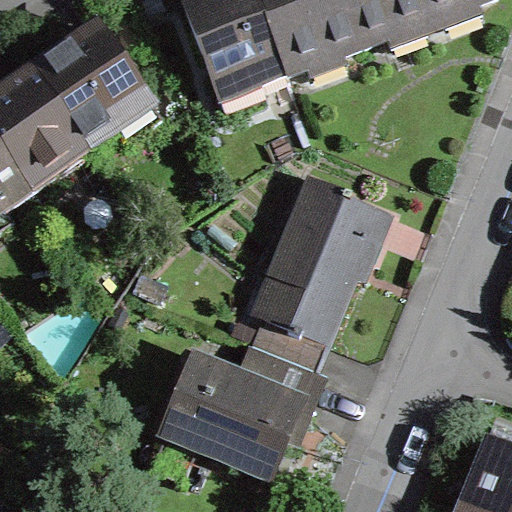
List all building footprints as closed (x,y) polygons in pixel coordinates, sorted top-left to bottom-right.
[(293,74),(263,0),(180,0),(220,102),(293,74)] [(263,0),(293,74),(310,67),(315,79),(351,66),(346,54),(391,38),(394,47),(445,28),(434,0),(263,0)] [(434,0),(445,28),(483,14),(479,5),(492,0),(434,0)] [(163,125),(99,32),(55,63),(36,76),(85,148),(113,128),(127,149),(163,125)] [(0,100),(0,149),(27,188),(85,148),(36,76),(0,100)] [(0,236),(15,227),(0,206),(27,188),(0,149),(0,236)] [(282,284),(254,351),(264,355),(315,376),(340,315),(361,263),(372,268),(393,218),(352,201),(353,198),(309,180),(308,182),(310,183),(272,277),(269,276),(268,278),(282,284)] [(307,429),(326,380),(315,376),(264,355),(251,387),(193,363),(164,435),(272,479),(280,460),(294,426),(307,429)] [(511,511),(511,451),(495,444),(472,499),(466,511),(511,511)]
